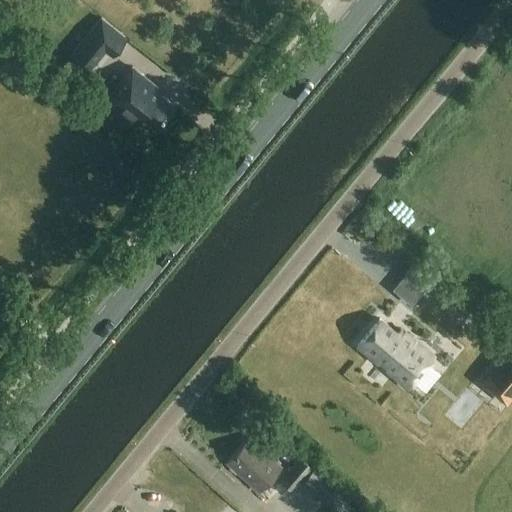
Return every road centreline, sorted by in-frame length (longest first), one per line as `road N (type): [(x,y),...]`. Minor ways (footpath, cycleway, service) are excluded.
road 1 (unclassified): [(93,511),(511,2)]
road 2 (primary): [(0,444),(364,0)]
